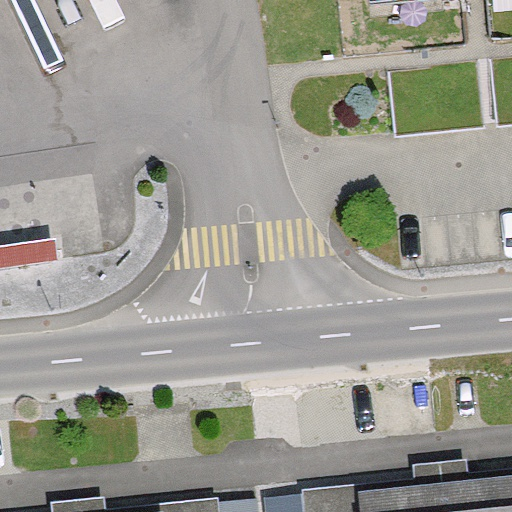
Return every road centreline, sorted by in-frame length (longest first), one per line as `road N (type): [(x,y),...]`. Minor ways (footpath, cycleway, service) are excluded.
road 1 (residential): [(258,346),(223,0)]
road 2 (tertiary): [(0,366),(258,346)]
road 3 (tertiary): [(258,346),(511,321)]
